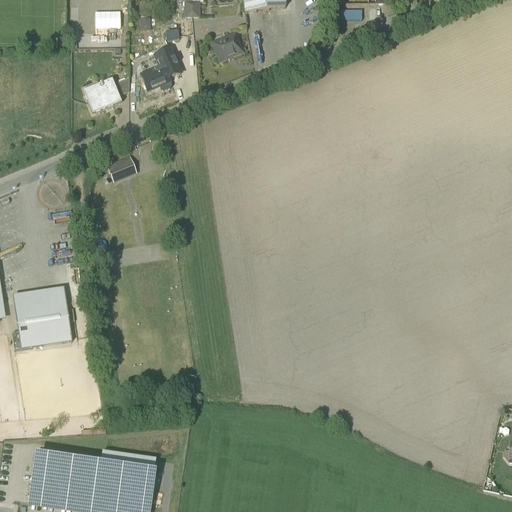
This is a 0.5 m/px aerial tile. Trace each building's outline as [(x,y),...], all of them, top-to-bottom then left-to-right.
[(243,0),(245,15),(285,10),(284,0),(243,0)] [(121,14),(91,14),(91,30),(121,30),(121,14)] [(140,20),(140,33),(151,32),(150,20),(140,20)] [(235,37),(211,46),(219,64),(242,55),(235,37)] [(170,52),(155,59),(160,70),(163,69),(168,81),(180,76),(170,52)] [(160,70),(141,78),(147,94),(159,89),(161,93),(163,94),(170,91),(171,88),(168,81),(163,69),(160,70)] [(129,80),(112,87),(117,99),(129,95),(129,80)] [(111,84),(102,88),(101,87),(99,88),(100,89),(84,95),(92,116),(120,105),(117,99),(112,87),(111,84)] [(129,160),(107,169),(111,181),(134,172),(129,160)] [(63,292),(13,299),(21,351),(71,344),(68,324),(66,313),(63,292)] [(72,312),(66,313),(68,324),(74,323),(72,312)] [(76,463),(35,457),(33,472),(34,472),(74,478),(76,464),(76,463)] [(74,478),(34,472),(30,498),(124,511),(149,511),(155,475),(76,464),(74,478)] [(124,511),(30,498),(28,509),(45,511),(124,511)]
